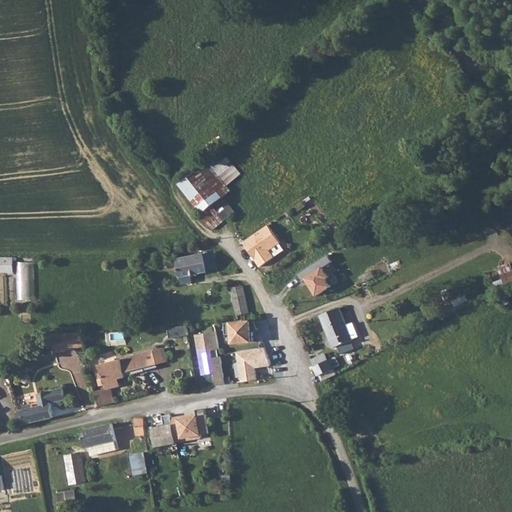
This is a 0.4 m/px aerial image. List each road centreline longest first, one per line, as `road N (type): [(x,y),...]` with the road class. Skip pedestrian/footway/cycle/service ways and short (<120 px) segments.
road 1 (residential): [(0,442),(229,395),(299,395)]
road 2 (unclassified): [(299,395),(301,369),(240,260),(168,196)]
road 3 (track): [(168,196),(120,130),(98,0)]
road 4 (unclassified): [(360,511),(332,429),(299,395)]
